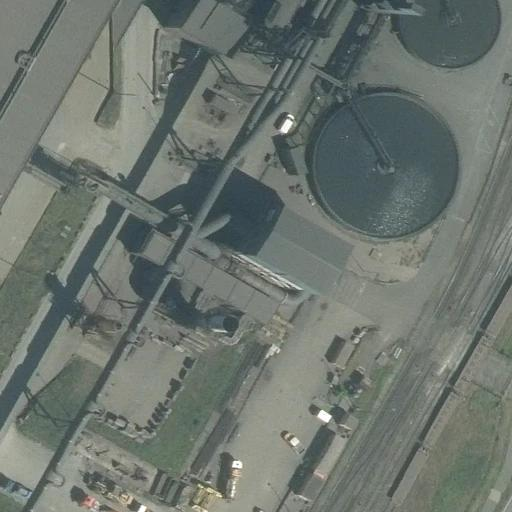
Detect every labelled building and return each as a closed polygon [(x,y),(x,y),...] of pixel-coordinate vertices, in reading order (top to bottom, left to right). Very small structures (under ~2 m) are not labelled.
[(0,0),(0,150),(14,127),(18,119),(43,75),(48,67),(73,22),(77,15),(85,0),(0,0)] [(185,0),(178,0),(163,28),(203,51),(209,54),(210,52),(226,24),(226,23),(217,18),(186,0),(185,0)] [(288,0),(253,0),(241,21),(268,36),(288,0)] [(320,0),(336,9),(340,0),(361,0),(371,6),(374,0),(320,0)] [(362,3),(359,9),(367,13),(370,7),(362,3)] [(356,38),(353,42),(355,43),(368,51),(371,46),(366,43),(356,38)] [(279,150),(289,175),(298,172),(289,147),(279,150)] [(214,212),(207,225),(213,229),(204,245),(290,294),(293,288),(302,293),(304,290),(295,285),(302,272),(311,277),(312,275),(307,271),(319,250),(234,202),(225,218),(214,212)] [(267,303),(141,231),(128,253),(161,271),(149,293),(177,309),(189,287),(255,325),(267,303)] [(97,316),(87,334),(99,341),(109,323),(97,316)] [(341,414),(336,424),(344,429),(350,419),(341,414)] [(329,434),(309,469),(319,475),(339,440),(329,434)] [(306,474),(294,495),(304,501),(317,480),(306,474)] [(293,497),(284,511),(297,511),(303,503),(293,497)]
